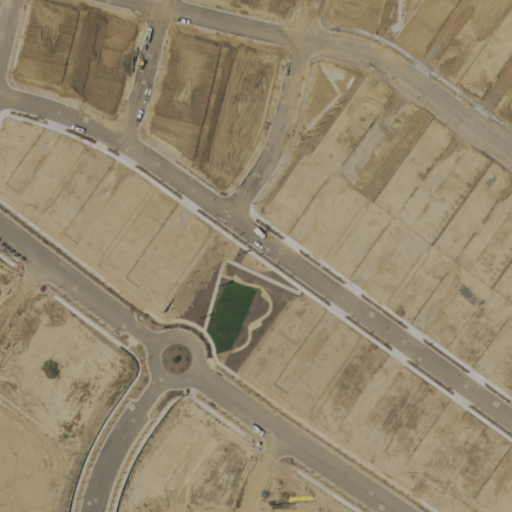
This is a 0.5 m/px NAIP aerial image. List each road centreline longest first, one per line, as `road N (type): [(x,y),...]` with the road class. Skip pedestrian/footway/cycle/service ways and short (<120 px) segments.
road 1 (residential): [(144,0),(298,38),(280,127),(231,212),(121,135),(0,92)]
road 2 (residential): [(231,212),(511,421)]
road 3 (residential): [(192,370),(400,511)]
road 4 (residential): [(298,38),(369,49),(511,148)]
road 5 (residential): [(91,511),(104,464),(163,371)]
road 6 (residential): [(12,0),(165,5)]
road 7 (residential): [(158,342),(47,261)]
road 8 (residential): [(165,5),(121,135)]
road 9 (residential): [(166,335),(156,363),(172,376),(192,370),(194,341),(166,335)]
